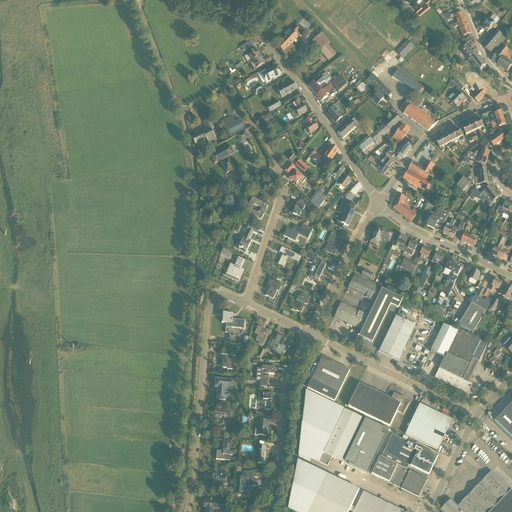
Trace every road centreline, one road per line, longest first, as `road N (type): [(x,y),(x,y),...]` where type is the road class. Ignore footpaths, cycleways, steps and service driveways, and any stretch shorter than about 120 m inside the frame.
road 1 (unclassified): [(137,0),(180,112),(196,201),(186,414),(171,511)]
road 2 (residential): [(186,511),(207,311),(221,294),(245,303)]
road 3 (residential): [(379,203),(257,33)]
road 4 (residential): [(475,415),(309,335)]
road 5 (residential): [(268,511),(289,381),(309,335)]
road 6 (residential): [(379,203),(433,131),(509,96)]
road 7 (residential): [(511,276),(416,231),(379,203)]
road 8 (residential): [(309,335),(379,203)]
